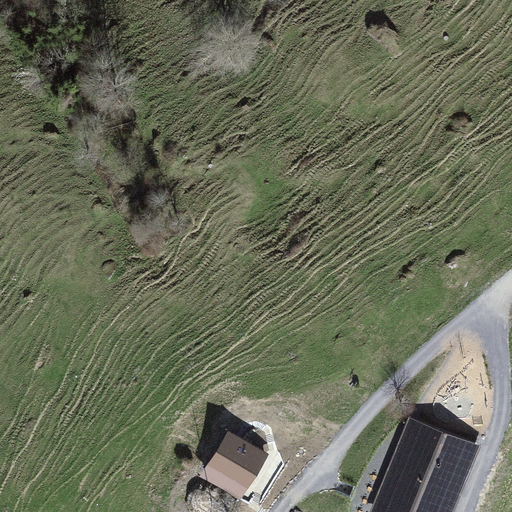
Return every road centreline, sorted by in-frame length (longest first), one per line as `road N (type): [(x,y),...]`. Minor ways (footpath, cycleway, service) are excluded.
road 1 (track): [(285,511),(342,441),(511,275)]
road 2 (track): [(467,315),(499,335),(498,385),(495,439),(463,511)]
